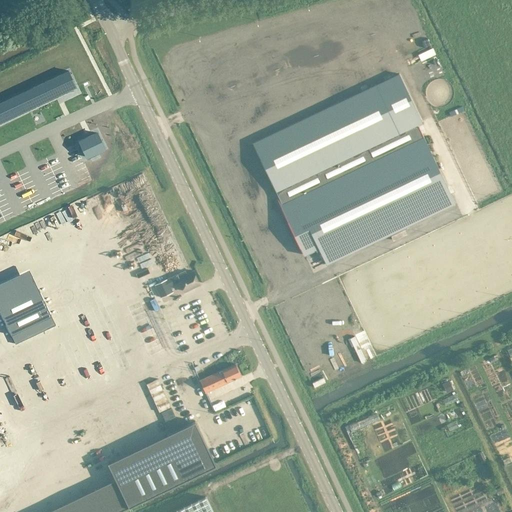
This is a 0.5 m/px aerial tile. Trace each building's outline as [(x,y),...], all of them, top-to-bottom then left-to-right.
[(433,44),(418,51),(421,57),(436,50),(433,44)] [(339,99),(253,139),(274,183),(275,187),(274,188),(274,189),(275,188),(280,198),(281,200),(280,201),(281,204),(282,206),(304,251),(307,250),(311,248),(312,248),(318,244),(321,251),(323,254),(325,258),(326,261),(386,233),(388,232),(390,231),(455,200),(450,191),(449,187),(447,184),(447,183),(422,130),(420,127),(419,124),(418,122),(418,121),(422,119),(399,70),(390,74),(387,76),(384,77),(368,85),(365,87),(361,88),(345,96),(342,97),(339,99)] [(68,71),(48,80),(55,95),(75,86),(68,71)] [(48,80),(29,89),(36,105),(55,95),(48,80)] [(36,105),(29,89),(9,99),(16,114),(36,105)] [(9,99),(0,102),(0,121),(16,114),(9,99)] [(449,108),(451,113),(464,107),(462,102),(449,108)] [(78,142),(81,149),(85,157),(104,148),(97,133),(88,138),(78,142)] [(495,192),(484,197),(486,201),(497,196),(495,192)] [(44,217),(48,226),(53,224),(49,215),(44,217)] [(8,245),(17,242),(13,231),(3,235),(8,245)] [(177,271),(167,276),(155,281),(161,294),(173,289),(171,282),(180,278),(184,288),(200,281),(193,268),(179,274),(177,271)] [(55,326),(38,290),(0,307),(0,312),(11,335),(41,321),(45,330),(55,326)] [(143,291),(135,293),(137,300),(144,298),(143,291)] [(127,299),(118,302),(126,329),(136,326),(127,299)] [(146,336),(169,326),(165,317),(142,327),(146,336)] [(192,342),(186,327),(172,332),(170,326),(145,336),(148,344),(155,341),(161,354),(192,342)] [(374,353),(363,328),(354,332),(366,357),(369,356),(374,353)] [(365,358),(366,357),(354,332),(349,335),(361,360),(365,358)] [(155,342),(130,352),(133,361),(103,372),(107,380),(113,377),(116,384),(140,374),(137,367),(161,357),(155,342)] [(205,389),(241,372),(236,361),(200,377),(205,389)] [(185,370),(170,375),(179,402),(175,403),(179,414),(195,409),(185,380),(188,379),(185,370)] [(162,406),(156,389),(166,385),(161,373),(153,376),(154,380),(146,383),(149,390),(145,391),(148,400),(147,401),(151,410),(162,406)] [(442,393),(445,403),(457,398),(454,388),(442,393)] [(449,409),(452,414),(460,410),(458,405),(449,409)] [(215,461),(195,417),(167,431),(175,447),(115,475),(108,479),(121,506),(215,461)] [(0,511),(2,511),(33,501),(12,448),(0,452),(0,511)] [(215,511),(206,494),(167,511),(215,511)]
